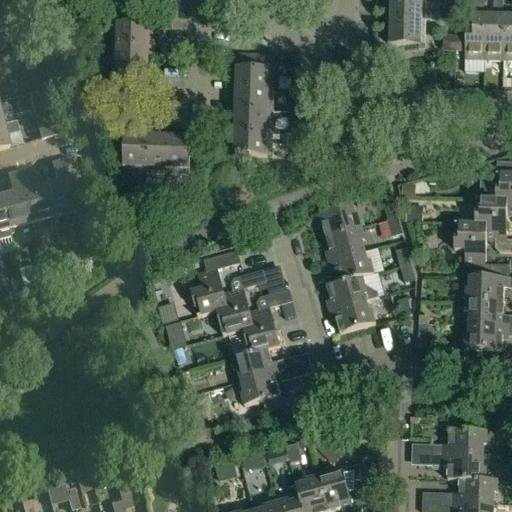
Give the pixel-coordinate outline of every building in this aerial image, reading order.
[(422,0),(391,0),(390,49),(420,50),(421,24),(422,15),(422,7),(422,0)] [(492,40),(493,18),(483,18),(483,0),(473,0),(473,40),(466,40),(465,63),(484,64),(484,40),(492,40)] [(484,64),(503,64),(504,40),(511,41),(511,24),(511,18),(502,18),(502,0),(493,0),(493,18),(492,40),(484,40),(484,64)] [(422,15),(437,16),(437,7),(422,7),(422,15)] [(437,24),(437,16),(422,15),(421,24),(437,24)] [(511,24),(511,41),(504,40),(503,64),(511,64),(511,24)] [(110,93),(125,93),(141,94),(144,27),(112,26),(110,93)] [(465,40),(443,39),(443,54),(464,54),(465,40)] [(238,73),(243,73),(243,72),(274,73),(275,58),(266,58),(266,60),(238,59),(238,73)] [(275,73),(274,73),(243,72),(243,73),(240,160),(272,161),(275,73)] [(124,106),(146,107),(147,94),(141,94),(125,93),(124,106)] [(37,118),(43,140),(59,135),(53,114),(37,118)] [(17,124),(3,127),(0,128),(0,152),(9,150),(6,138),(19,134),(17,124)] [(279,147),(292,148),(293,137),(280,137),(279,147)] [(203,163),(203,141),(190,141),(190,146),(189,162),(203,163)] [(189,178),(189,162),(190,146),(124,143),(123,175),(189,178)] [(45,188),(54,225),(58,224),(57,219),(76,214),(69,189),(81,186),(74,160),(52,166),(57,185),(45,188)] [(18,175),(31,226),(49,221),(50,226),(54,225),(45,188),(33,191),(28,172),(18,175)] [(31,226),(18,175),(8,177),(13,196),(1,200),(10,236),(14,235),(13,230),(31,226)] [(508,204),(507,219),(511,218),(511,177),(496,177),(496,202),(496,203),(508,204)] [(414,200),(415,188),(413,188),(402,188),(402,199),(414,200)] [(0,241),(11,239),(10,236),(1,200),(0,199),(0,241)] [(475,227),(475,228),(486,228),(486,243),(495,244),(495,251),(499,256),(511,255),(511,242),(507,243),(507,219),(508,204),(496,203),(496,202),(476,201),(475,227)] [(384,208),(388,224),(399,221),(394,205),(384,208)] [(326,241),(362,231),(359,220),(355,218),(353,208),(316,218),(319,228),(323,227),(326,241)] [(399,221),(388,224),(392,240),(403,237),(399,221)] [(510,268),(486,267),(486,243),(486,228),(475,228),(475,227),(455,226),(454,252),(465,253),(464,268),(475,268),(474,280),(509,280),(510,268)] [(329,265),(365,255),(363,246),(365,243),(362,231),(326,241),(330,254),(326,255),(329,265)] [(411,267),(407,251),(396,254),(400,270),(411,267)] [(227,312),(223,297),(224,296),(218,273),(241,267),(238,255),(204,264),(207,275),(197,278),(201,293),(191,295),(198,321),(217,316),(217,315),(227,312)] [(371,266),(368,264),(365,255),(329,265),(331,274),(335,273),(339,287),(363,280),(363,281),(374,278),(371,266)] [(415,283),(411,267),(400,270),(405,286),(415,283)] [(24,288),(34,286),(29,268),(20,271),(24,288)] [(217,316),(224,340),(243,335),(243,334),(253,331),(249,316),(250,315),(244,293),(267,286),(264,274),(234,282),(230,287),(232,294),(224,296),(223,297),(227,312),(217,315),(217,316)] [(511,280),(509,280),(474,280),(470,279),(469,291),(466,294),(466,304),(504,305),(504,291),(511,291),(511,280)] [(339,287),(327,290),(331,304),(327,305),(330,314),(366,305),(366,304),(379,300),(378,295),(365,288),(363,281),(363,280),(339,287)] [(243,334),(243,335),(249,358),(249,359),(268,353),(269,354),(280,351),(270,312),(293,305),(289,293),(260,301),(256,306),(258,313),(250,315),(249,316),(253,331),(243,334)] [(408,301),(397,304),(401,320),(412,318),(408,301)] [(504,305),(466,304),(465,313),(469,317),(468,328),(511,329),(511,318),(503,318),(504,305)] [(366,305),(330,314),(332,324),(336,323),(340,337),(376,328),(372,316),(369,314),(366,305)] [(177,326),(171,307),(160,310),(166,329),(177,326)] [(511,339),(511,329),(468,328),(468,339),(465,343),(464,353),(503,354),(503,339),(511,339)] [(181,351),(173,353),(178,366),(185,363),(181,351)] [(249,359),(249,358),(232,362),(234,372),(238,374),(241,385),(291,372),(288,362),(272,366),(269,354),(268,353),(249,359)] [(311,366),(291,372),(241,385),(244,396),(242,400),(244,410),(281,400),(278,386),(314,376),(311,366)] [(432,458),(449,458),(483,459),(484,448),(487,445),(487,435),(449,434),(449,448),(432,447),(432,458)] [(317,450),(333,467),(343,458),(326,441),(317,450)] [(449,458),(432,458),(431,468),(448,469),(448,483),(460,483),(486,483),(486,474),(483,470),(483,459),(449,458)] [(343,475),(332,478),(328,476),(319,479),(327,511),(340,511),(342,511),(341,511),(357,511),(368,509),(363,489),(365,466),(346,472),(343,475)] [(327,511),(319,479),(310,481),(307,485),(296,488),(299,502),(300,502),(302,510),(302,511),(327,511)] [(78,483),(81,495),(94,491),(91,480),(78,483)] [(498,483),(486,483),(460,483),(459,496),(443,496),(442,506),(494,508),(494,496),(498,493),(498,483)] [(68,504),(78,501),(75,491),(66,494),(68,504)] [(76,511),(80,511),(78,501),(68,504),(70,511),(76,511)] [(124,511),(125,511),(134,510),(131,501),(122,503),(124,511)] [(276,505),(278,511),(302,511),(302,510),(300,502),(299,502),(289,505),(286,503),(276,505)] [(23,511),(33,511),(31,503),(21,506),(23,511)]
